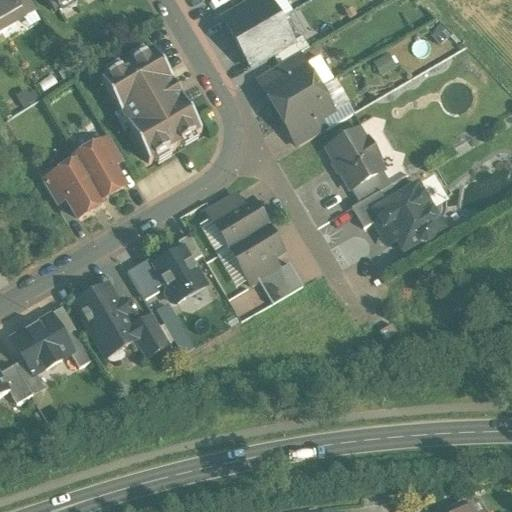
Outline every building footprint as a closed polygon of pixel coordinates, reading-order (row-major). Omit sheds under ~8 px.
[(11,0),(0,0),(0,33),(0,34),(35,14),(32,10),(21,16),(11,0)] [(32,10),(26,0),(11,0),(21,16),(32,10)] [(45,0),(54,14),(77,0),(45,0)] [(223,22),(237,46),(278,21),(264,0),(259,0),(243,10),(223,22)] [(238,0),(237,0),(243,10),(259,0),(238,0)] [(292,45),(278,21),(237,46),(251,70),(271,58),(292,45)] [(292,45),(271,58),(277,69),(285,64),(309,50),(302,39),(292,45)] [(153,52),(100,83),(148,164),(201,133),(153,52)] [(277,69),(258,80),(264,91),(292,75),(285,64),(277,69)] [(264,91),(263,92),(277,115),(318,91),(305,67),(292,75),(264,91)] [(318,91),(277,115),(291,138),(292,138),(319,122),(332,114),(318,91)] [(319,122),(292,138),(298,149),(326,133),(319,122)] [(369,143),(365,145),(358,132),(348,138),(339,136),(336,145),(326,151),(351,192),(382,174),(382,173),(375,161),(378,159),(369,143)] [(123,163),(109,140),(99,146),(112,169),(123,163)] [(99,146),(74,161),(76,164),(77,164),(100,203),(101,203),(124,189),(112,169),(99,146)] [(76,164),(52,178),(66,201),(78,221),(103,206),(101,203),(100,203),(77,164),(76,164)] [(382,174),(351,192),(359,206),(379,195),(390,188),(382,174)] [(52,178),(42,184),(56,207),(66,201),(52,178)] [(385,205),(367,215),(373,226),(379,235),(384,232),(392,245),(396,243),(403,255),(419,245),(425,247),(432,242),(434,237),(435,236),(423,215),(431,211),(416,186),(385,205)] [(379,195),(359,206),(351,211),(363,232),(373,226),(367,215),(385,205),(379,195)] [(234,198),(207,214),(214,227),(241,210),(234,198)] [(241,210),(214,227),(229,252),(267,229),(251,203),(241,210)] [(267,229),(229,252),(244,277),(271,261),(272,261),(282,255),(267,229)] [(201,259),(189,238),(177,245),(182,251),(183,251),(191,265),(201,259)] [(182,251),(153,268),(166,290),(165,296),(169,303),(177,305),(184,301),(186,296),(203,286),(191,265),(183,251),(182,251)] [(271,261),(244,277),(251,289),(258,285),(279,273),(272,261),(271,261)] [(279,273),(258,285),(272,308),(303,289),(289,266),(279,273)] [(121,305),(117,308),(106,289),(99,293),(96,291),(92,293),(92,297),(88,299),(84,298),(81,300),(81,304),(74,308),(101,354),(118,344),(121,349),(125,350),(134,345),(138,342),(131,330),(124,319),(128,316),(121,305)] [(151,318),(131,330),(138,342),(134,345),(145,363),(169,349),(151,318)] [(62,340),(50,319),(12,342),(24,362),(32,377),(34,376),(43,370),(45,373),(61,363),(60,361),(69,355),(71,354),(62,340)] [(92,364),(74,333),(62,340),(71,354),(69,355),(78,372),(92,364)] [(32,377),(24,362),(14,368),(32,399),(44,392),(34,376),(32,377)] [(14,369),(0,377),(0,378),(9,394),(8,395),(16,408),(31,399),(14,369)] [(0,378),(0,399),(8,395),(9,394),(0,378)] [(464,500),(444,511),(467,511),(468,511),(469,511),(474,510),(468,500),(464,500)]
